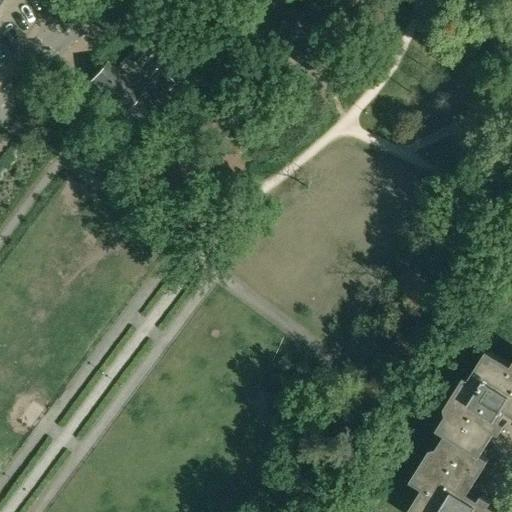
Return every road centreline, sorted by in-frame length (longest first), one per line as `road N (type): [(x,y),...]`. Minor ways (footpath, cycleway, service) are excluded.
road 1 (unknown): [(500,416),(487,422),(462,473),(508,511)]
road 2 (tertiary): [(0,112),(43,51),(82,15)]
